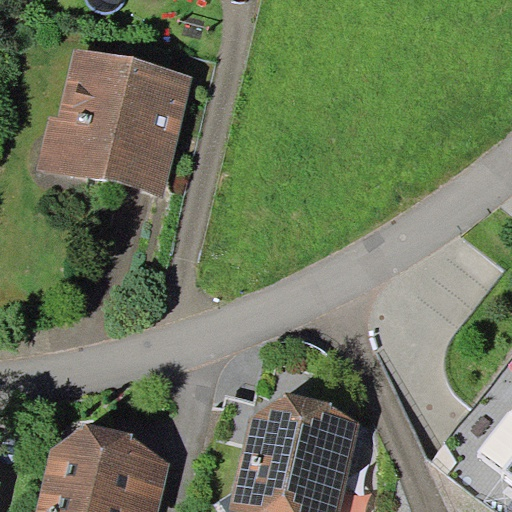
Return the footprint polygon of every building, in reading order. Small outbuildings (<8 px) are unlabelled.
[(194,74),(74,47),(58,116),(50,114),(38,167),(166,197),(194,74)] [(511,511),(511,359),(434,459),(500,511),(511,511)] [(287,392),(252,415),(228,507),(247,511),(340,511),(361,423),(332,402),(287,392)] [(85,422),(51,449),(35,511),(148,511),(162,461),(163,459),(134,434),(85,422)] [(158,511),(171,464),(162,461),(148,511),(158,511)]
